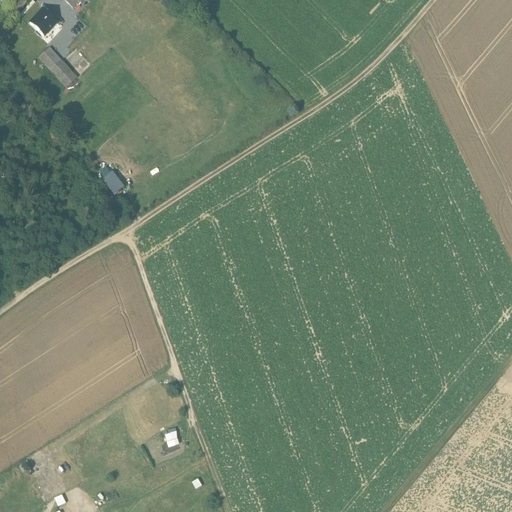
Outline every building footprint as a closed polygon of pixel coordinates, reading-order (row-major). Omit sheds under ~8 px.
[(42,10),(29,24),(43,37),(56,23),(42,10)] [(76,79),(49,49),(44,54),(39,47),(33,53),(66,88),(76,79)] [(114,194),(123,187),(111,171),(102,178),(114,194)] [(176,433),(164,436),(167,450),(179,446),(176,433)] [(202,487),(198,480),(192,483),(195,491),(202,487)] [(61,497),(54,501),(58,508),(66,506),(61,497)]
